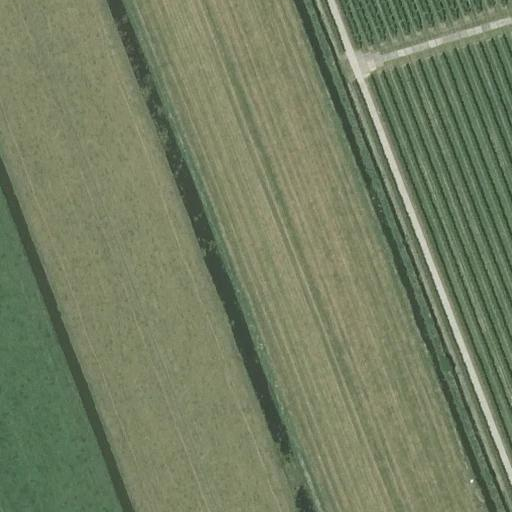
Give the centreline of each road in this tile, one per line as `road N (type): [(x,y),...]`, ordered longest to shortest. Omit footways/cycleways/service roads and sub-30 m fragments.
road 1 (track): [(329,0),(511,484)]
road 2 (track): [(357,70),(510,22)]
